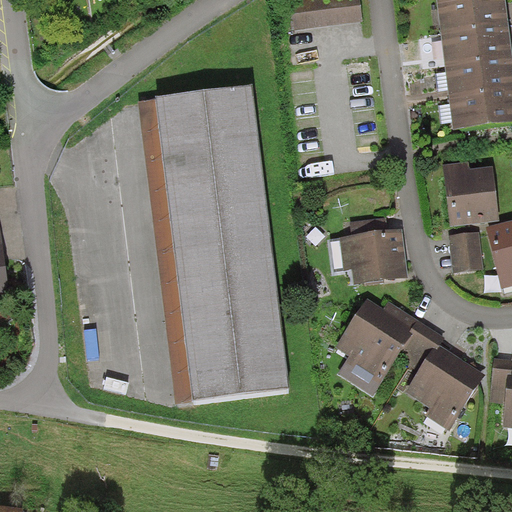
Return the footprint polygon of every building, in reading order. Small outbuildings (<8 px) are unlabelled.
[(299,0),(282,2),(286,37),(359,29),(356,0),(299,0)] [(443,8),(457,142),(511,136),(511,57),(506,2),(443,8)] [(247,100),(158,111),(195,412),(284,401),(247,100)] [(468,172),(449,173),(452,231),(501,228),(498,179),(468,180),(468,172)] [(511,288),(511,230),(489,237),(502,291),(511,288)] [(478,270),(476,235),(445,238),(448,272),(478,270)] [(400,236),(340,245),(344,275),(354,274),(357,293),(407,286),(400,236)] [(381,325),(363,314),(337,357),(381,384),(395,361),(422,377),(432,360),(437,363),(444,350),(387,315),(381,325)] [(437,363),(432,360),(422,377),(411,397),(429,407),(420,422),(449,438),(478,386),(437,363)] [(511,366),(495,364),(493,384),(509,386),(502,436),(511,436),(511,366)]
